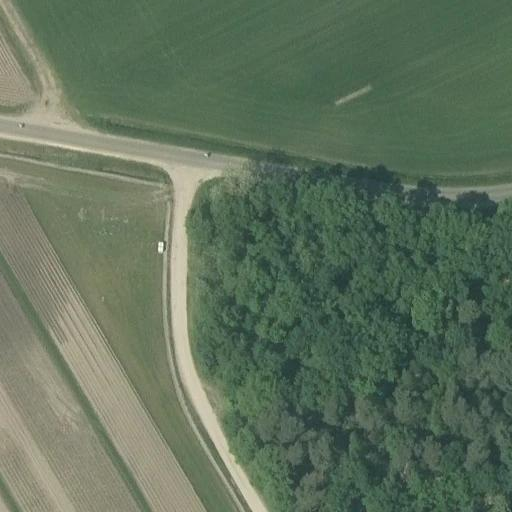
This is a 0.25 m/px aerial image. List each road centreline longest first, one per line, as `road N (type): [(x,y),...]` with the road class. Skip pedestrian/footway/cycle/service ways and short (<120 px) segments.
road 1 (track): [(261,511),(200,403),(180,344),(180,229),(193,162)]
road 2 (unclassified): [(193,162),(415,190),(511,182)]
road 3 (unclassified): [(193,162),(0,126)]
road 4 (track): [(511,490),(369,511)]
